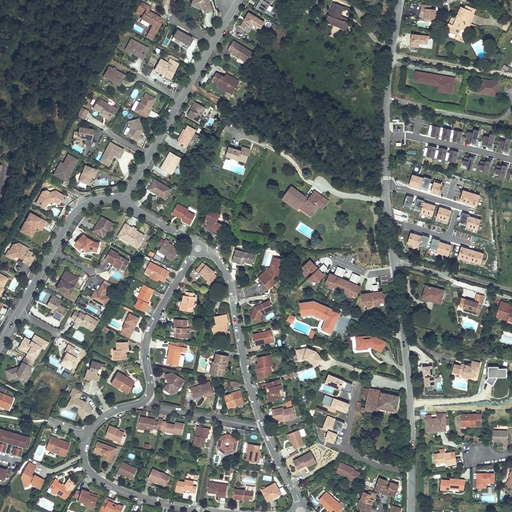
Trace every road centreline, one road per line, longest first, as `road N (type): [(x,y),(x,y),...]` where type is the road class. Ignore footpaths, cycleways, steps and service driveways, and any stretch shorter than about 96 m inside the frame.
road 1 (residential): [(401,0),(385,184),(408,387),(411,511)]
road 2 (residential): [(223,511),(127,491),(93,471),(84,452),(91,426),(106,412),(143,402)]
road 3 (unclassified): [(238,0),(120,199)]
road 4 (unclassified): [(120,199),(102,197),(75,210),(0,343)]
road 5 (residential): [(263,425),(227,272),(197,248)]
road 6 (residential): [(143,402),(150,388),(146,334),(197,248)]
road 7 (residential): [(143,402),(263,425)]
